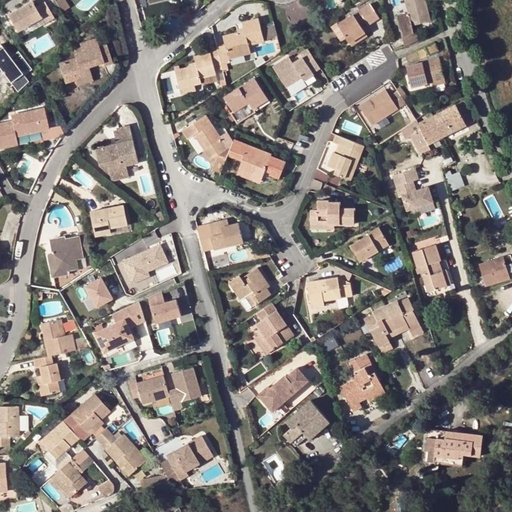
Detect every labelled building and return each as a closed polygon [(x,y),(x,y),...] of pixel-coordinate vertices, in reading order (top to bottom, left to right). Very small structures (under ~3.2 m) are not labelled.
[(58,0),(55,3),(62,14),(70,8),(64,0),(58,0)] [(402,40),(405,46),(419,40),(416,33),(415,32),(411,34),(410,32),(413,30),(414,29),(414,27),(431,23),(425,0),(404,0),(407,9),(408,8),(409,13),(397,16),(400,31),(402,30),(404,37),(402,38),(402,40)] [(32,1),(9,17),(20,32),(43,16),(47,22),(56,16),(45,1),(36,7),(32,1)] [(338,24),(350,43),(366,33),(360,24),(358,20),(363,17),(365,20),(368,25),(379,17),(370,3),(338,24)] [(225,45),(216,47),(220,64),(229,62),(228,58),(243,54),(250,52),(248,44),(264,41),(261,27),(259,18),(242,22),(244,27),(245,31),(237,33),(223,36),(225,45)] [(274,24),(261,27),(264,40),(277,37),(274,24)] [(366,33),(350,43),(352,46),(368,36),(366,33)] [(103,35),(95,38),(98,44),(105,41),(103,35)] [(65,82),(75,79),(91,74),(89,66),(103,61),(105,65),(112,62),(105,41),(98,44),(95,38),(79,43),(82,52),(74,55),(75,57),(58,62),(65,82)] [(439,51),(435,43),(417,50),(421,58),(439,51)] [(220,64),(216,47),(209,48),(210,52),(194,56),(195,62),(196,65),(190,67),(175,70),(179,88),(194,84),(201,83),(200,77),(215,73),(213,65),(220,64)] [(320,68),(308,49),(301,53),(303,56),(293,63),(300,75),(302,77),(304,81),(314,74),(313,72),(320,68)] [(417,50),(405,55),(409,64),(421,58),(417,50)] [(303,56),(301,53),(290,59),(293,63),(303,56)] [(228,58),(229,62),(230,64),(245,61),(243,54),(228,58)] [(293,63),(290,59),(289,56),(273,66),(286,87),(299,79),(298,76),(300,75),(293,63)] [(412,87),(431,82),(445,78),(440,59),(407,67),(412,87)] [(91,74),(75,79),(77,86),(93,80),(91,74)] [(317,79),(314,74),(304,81),(307,85),(317,79)] [(248,103),(252,108),(268,98),(255,77),(224,98),(233,112),(248,103)] [(445,78),(431,82),(432,86),(446,83),(445,78)] [(194,84),(179,88),(181,93),(195,90),(194,84)] [(366,101),(359,106),(371,125),(398,108),(396,106),(390,95),(385,89),(375,96),(376,98),(367,104),(366,101)] [(396,106),(400,104),(404,100),(400,93),(397,90),(390,95),(396,106)] [(268,98),(252,108),(255,112),(270,102),(268,98)] [(404,110),(408,107),(404,100),(400,104),(404,110)] [(433,116),(443,136),(475,120),(465,101),(433,116)] [(12,120),(0,122),(0,147),(17,143),(16,136),(48,128),(44,107),(11,114),(12,120)] [(302,113),(299,121),(305,123),(307,116),(302,113)] [(211,170),(220,173),(227,156),(229,151),(222,140),(216,131),(205,115),(182,130),(188,138),(193,135),(195,138),(199,136),(206,147),(203,150),(209,160),(210,159),(213,164),(211,170)] [(428,143),(443,136),(433,116),(418,123),(428,143)] [(428,143),(418,123),(417,119),(407,125),(412,136),(421,154),(431,149),(428,143)] [(114,147),(113,144),(95,148),(100,166),(107,164),(110,173),(114,171),(124,169),(123,166),(127,166),(139,162),(130,125),(117,128),(118,130),(114,130),(117,143),(118,146),(114,147)] [(406,139),(412,136),(407,125),(401,129),(406,139)] [(222,140),(229,136),(224,129),(221,128),(216,131),(222,140)] [(364,145),(336,134),(333,141),(340,145),(345,146),(342,155),(337,153),(333,151),(327,166),(336,169),(334,173),(348,179),(352,168),(349,167),(352,159),(358,162),(364,145)] [(199,136),(195,138),(203,150),(206,147),(199,136)] [(229,151),(233,141),(229,136),(222,140),(229,151)] [(248,145),(234,139),(233,141),(229,151),(227,156),(241,162),(243,157),(248,145)] [(272,154),(248,145),(243,157),(247,159),(245,163),(241,162),(236,174),(245,178),(246,174),(261,180),(265,171),(270,173),(269,176),(279,180),(286,162),(271,157),(272,154)] [(345,146),(340,145),(337,153),(342,155),(345,146)] [(351,180),(358,162),(352,159),(349,167),(352,168),(348,179),(351,180)] [(124,169),(114,171),(117,182),(129,178),(127,166),(123,166),(124,169)] [(411,181),(416,179),(413,169),(391,175),(394,186),(411,181)] [(211,170),(208,179),(216,182),(220,173),(211,170)] [(462,170),(449,173),(453,189),(466,186),(462,170)] [(246,174),(245,178),(260,183),(261,180),(246,174)] [(411,181),(394,186),(397,196),(400,195),(405,210),(431,202),(426,187),(413,191),(411,181)] [(311,210),(310,223),(335,224),(354,224),(354,208),(340,209),(340,202),(329,202),(329,200),(318,200),(318,210),(311,210)] [(90,211),(94,231),(110,227),(128,225),(124,205),(90,211)] [(220,223),(208,226),(214,249),(243,241),(239,222),(228,225),(221,226),(220,223)] [(369,234),(360,239),(350,246),(359,261),(370,255),(389,244),(379,226),(368,232),(369,234)] [(110,227),(94,231),(95,236),(111,233),(110,227)] [(85,255),(90,254),(86,229),(79,231),(80,235),(66,237),(65,235),(49,238),(52,253),(57,277),(68,274),(68,271),(79,268),(78,259),(85,257),(85,255)] [(436,261),(441,259),(436,243),(412,251),(418,267),(420,266),(428,291),(447,285),(443,270),(439,271),(436,261)] [(389,244),(370,255),(373,260),(392,248),(389,244)] [(168,262),(162,249),(158,250),(157,246),(122,261),(132,283),(149,275),(147,271),(168,262)] [(57,277),(52,253),(47,254),(52,278),(57,277)] [(445,258),(441,259),(436,261),(439,271),(443,270),(447,269),(449,268),(445,258)] [(511,279),(505,258),(480,266),(488,287),(511,279)] [(246,284),(241,278),(239,275),(229,282),(241,300),(246,296),(253,307),(274,291),(257,267),(247,274),(251,280),(246,284)] [(348,278),(351,271),(341,267),(339,274),(348,278)] [(447,269),(443,270),(447,285),(452,283),(447,269)] [(247,274),(241,278),(246,284),(251,280),(247,274)] [(104,282),(102,277),(86,286),(97,307),(113,298),(106,285),(104,282)] [(307,282),(310,301),(324,299),(336,297),(340,296),(352,294),(350,283),(336,277),(307,282)] [(380,297),(389,291),(383,288),(377,292),(380,297)] [(166,302),(162,290),(149,296),(156,322),(182,315),(177,299),(166,302)] [(246,296),(241,300),(248,310),(253,307),(246,296)] [(384,305),(396,329),(407,324),(409,327),(411,331),(421,327),(413,309),(414,309),(408,297),(398,301),(397,299),(384,305)] [(145,320),(139,301),(112,314),(116,323),(96,332),(105,352),(134,338),(129,328),(145,320)] [(272,302),(256,313),(261,320),(256,324),(260,331),(266,339),(262,341),(269,352),(283,342),(276,332),(287,324),(272,302)] [(390,342),(388,337),(386,333),(396,329),(384,305),(373,311),(374,313),(364,318),(369,330),(371,329),(380,347),(390,342)] [(51,355),(75,349),(72,333),(65,335),(61,336),(57,319),(41,323),(49,355),(51,355)] [(295,335),(287,324),(276,332),(283,342),(295,335)] [(396,329),(398,333),(409,327),(407,324),(396,329)] [(423,331),(421,327),(411,331),(413,336),(423,331)] [(386,333),(388,337),(398,333),(396,329),(386,333)] [(266,339),(260,331),(253,336),(266,354),(269,352),(262,341),(266,339)] [(393,346),(390,342),(380,347),(382,351),(393,346)] [(359,401),(368,397),(366,395),(383,387),(366,354),(350,362),(357,377),(337,388),(342,397),(345,395),(353,411),(362,407),(359,401)] [(49,355),(33,358),(35,368),(40,366),(42,375),(44,383),(39,384),(42,395),(60,391),(57,380),(61,379),(57,363),(53,363),(51,355),(49,355)] [(169,395),(173,410),(182,407),(180,400),(201,394),(193,366),(172,372),(178,392),(169,395)] [(272,390),(270,387),(260,395),(268,405),(274,400),(279,405),(307,381),(298,369),(288,378),(287,376),(272,390)] [(169,395),(163,374),(136,381),(135,378),(128,380),(133,397),(140,394),(143,402),(169,395)] [(366,395),(368,397),(370,401),(386,392),(383,387),(366,395)] [(71,414),(87,431),(101,418),(110,411),(95,393),(71,414)] [(274,400),(268,405),(273,410),(279,405),(274,400)] [(286,421),(292,427),(296,424),(305,435),(317,425),(321,429),(330,421),(311,400),(286,421)] [(0,405),(0,446),(10,446),(9,437),(19,436),(18,406),(0,405)] [(71,414),(64,420),(80,437),(87,431),(71,414)] [(101,418),(87,431),(91,435),(104,422),(101,418)] [(80,437),(64,420),(41,440),(48,448),(56,457),(65,450),(80,437)] [(296,424),(292,427),(284,434),(295,447),(308,437),(305,435),(296,424)] [(305,435),(308,437),(309,439),(321,429),(317,425),(305,435)] [(95,437),(100,443),(111,433),(106,428),(95,437)] [(511,428),(504,428),(503,439),(511,439),(511,428)] [(455,453),(464,454),(480,455),(483,435),(428,429),(425,461),(442,463),(443,459),(454,460),(455,453)] [(111,433),(100,443),(129,475),(147,459),(124,433),(117,439),(111,433)] [(201,434),(195,438),(201,461),(213,454),(201,434)] [(201,461),(195,438),(168,454),(170,457),(180,474),(187,470),(201,461)] [(48,448),(44,451),(57,466),(60,469),(72,458),(65,450),(56,457),(48,448)] [(83,449),(72,458),(78,464),(88,455),(83,449)] [(462,465),(464,454),(455,453),(454,460),(443,459),(442,463),(462,465)] [(78,464),(84,470),(93,461),(88,455),(78,464)] [(180,474),(170,457),(161,462),(174,484),(180,489),(187,488),(182,480),(190,475),(187,470),(180,474)] [(60,469),(80,488),(87,482),(80,474),(74,467),(78,464),(72,458),(60,469)] [(74,467),(80,474),(84,470),(78,464),(74,467)] [(60,469),(51,477),(63,491),(69,497),(80,488),(60,469)] [(172,484),(166,474),(141,479),(143,490),(172,484)] [(97,484),(103,496),(107,494),(112,490),(113,488),(114,485),(113,482),(108,477),(97,484)] [(66,500),(69,497),(63,491),(60,494),(66,500)]
